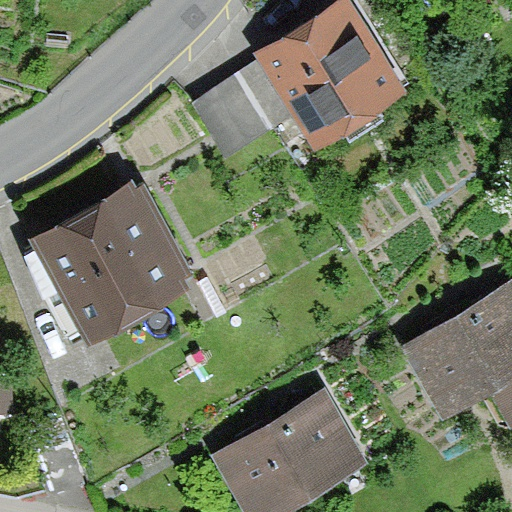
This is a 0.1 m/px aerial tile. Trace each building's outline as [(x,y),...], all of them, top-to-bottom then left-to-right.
[(226,151),(303,102),(317,124),(389,78),(340,2),(268,48),(273,56),(196,105),(226,151)] [(25,247),(37,275),(67,329),(187,262),(143,182),(25,247)] [(511,285),(409,343),(449,416),(511,381),(511,285)] [(10,377),(0,377),(0,405),(12,405),(10,377)] [(240,445),(225,454),(258,509),(354,451),(321,397),(278,423),(277,421),(265,428),(260,420),(234,436),(240,445)] [(59,419),(27,432),(48,488),(81,476),(59,419)]
